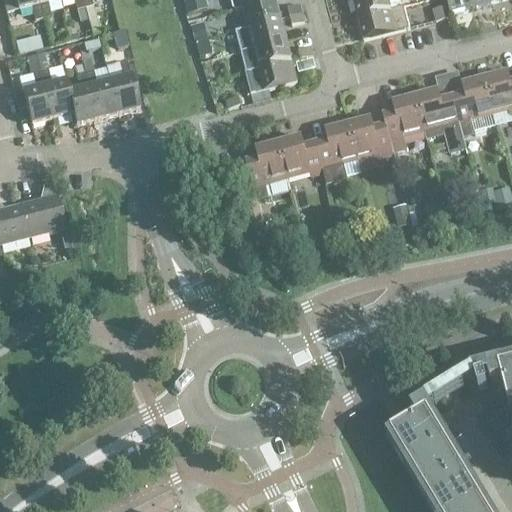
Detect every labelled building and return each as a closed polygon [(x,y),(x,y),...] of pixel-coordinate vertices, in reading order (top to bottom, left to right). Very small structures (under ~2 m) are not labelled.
[(43,22),(36,0),(13,0),(17,14),(31,10),(34,24),(43,22)] [(60,3),(59,0),(36,0),(43,22),(48,44),(53,43),(47,20),(50,20),(46,6),(60,3)] [(59,0),(60,3),(70,0),(72,0),(76,13),(78,12),(81,22),(87,20),(81,0),(59,0)] [(81,0),(87,20),(88,25),(97,23),(93,9),(92,9),(89,0),(81,0)] [(200,0),(182,6),(186,19),(209,12),(205,0),(200,0)] [(230,0),(234,13),(241,11),(275,2),(274,0),(230,0)] [(357,23),(391,14),(390,13),(403,10),(400,0),(359,0),(351,2),(357,23)] [(471,12),(467,0),(444,0),(449,17),(471,12)] [(492,6),(490,0),(467,0),(471,12),(492,6)] [(247,32),(280,23),(275,2),(241,11),(247,32)] [(303,17),(303,16),(301,8),(287,12),(290,20),(303,17)] [(391,14),(357,23),(363,45),(409,32),(403,10),(390,13),(391,14)] [(445,23),(442,10),(432,13),(435,25),(445,23)] [(303,17),(290,20),(292,30),(306,25),(309,25),(307,16),(303,16),(303,17)] [(241,56),(286,44),(280,23),(247,32),(235,35),(241,56)] [(190,29),(195,45),(208,41),(204,26),(190,29)] [(124,52),(126,51),(129,50),(124,32),(115,35),(119,49),(123,47),(124,52)] [(83,47),(85,54),(100,51),(98,43),(83,47)] [(258,74),(291,65),(286,44),(241,56),(246,77),(258,74)] [(312,51),(298,54),(301,63),(315,60),(312,51)] [(39,74),(48,72),(44,57),(36,59),(39,74)] [(39,74),(36,59),(26,61),(30,77),(39,74)] [(109,85),(118,119),(139,113),(130,79),(127,65),(119,68),(122,82),(109,85)] [(291,65),(258,74),(246,77),(245,77),(251,99),(253,106),(254,108),(272,104),(269,94),(297,86),(291,65)] [(40,76),(52,124),(73,118),(76,130),(64,84),(52,87),(48,73),(40,76)] [(118,119),(109,85),(96,88),(93,74),(85,76),(97,124),(118,119)] [(52,124),(40,76),(32,78),(36,92),(22,95),(31,129),(52,124)] [(64,84),(76,130),(97,124),(85,76),(76,79),(80,92),(68,95),(65,84),(64,84)] [(484,83),(494,118),(508,114),(509,118),(511,120),(511,86),(510,87),(508,77),(484,83)] [(452,102),(460,131),(461,135),(463,142),(475,139),(474,135),(497,129),(494,118),(484,83),(461,89),(464,99),(452,102)] [(461,135),(460,131),(452,102),(441,105),(438,95),(415,101),(424,136),(438,133),(440,140),(445,139),(449,157),(466,153),(463,142),(461,135)] [(229,113),(241,110),(239,100),(226,104),(229,113)] [(385,130),(392,160),(401,157),(401,156),(405,155),(402,142),(424,136),(415,101),(392,107),(394,117),(383,120),(385,130)] [(348,129),(357,164),(380,159),(381,163),(392,160),(385,130),(374,133),(371,123),(348,129)] [(357,164),(348,129),(325,135),(327,145),(316,148),(323,178),(326,188),(347,182),(343,168),(357,164)] [(511,137),(501,141),(507,156),(511,154),(511,137)] [(323,178),(316,148),(304,151),(301,141),(278,147),(288,183),(310,177),(311,181),(323,178)] [(291,195),(288,183),(278,147),(255,153),(258,163),(245,167),(254,201),(241,204),(248,230),(263,226),(258,204),(291,195)] [(46,202),(18,209),(27,242),(65,232),(53,186),(43,189),(46,202)] [(511,201),(510,192),(493,195),(498,216),(511,212),(511,201)] [(482,209),(495,206),(493,195),(492,193),(479,196),(482,209)] [(443,221),(440,205),(426,208),(429,224),(443,221)] [(0,249),(27,242),(18,209),(0,213),(0,249)] [(73,250),(69,237),(61,239),(64,252),(73,250)] [(511,369),(488,376),(491,387),(502,384),(509,413),(511,412),(511,369)] [(478,395),(486,392),(483,381),(475,383),(478,395)] [(484,511),(420,407),(410,413),(416,423),(391,438),(435,511),(484,511)]
